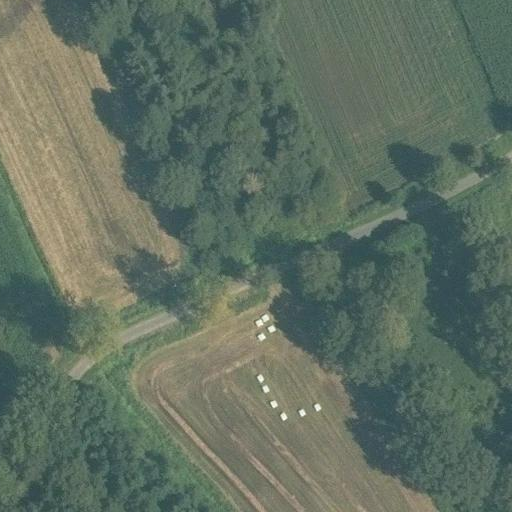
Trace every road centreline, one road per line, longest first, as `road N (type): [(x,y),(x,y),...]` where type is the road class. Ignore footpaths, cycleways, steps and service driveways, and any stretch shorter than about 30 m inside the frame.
road 1 (unclassified): [(511,155),(428,203),(109,346),(72,371),(0,503)]
road 2 (track): [(200,511),(72,371)]
